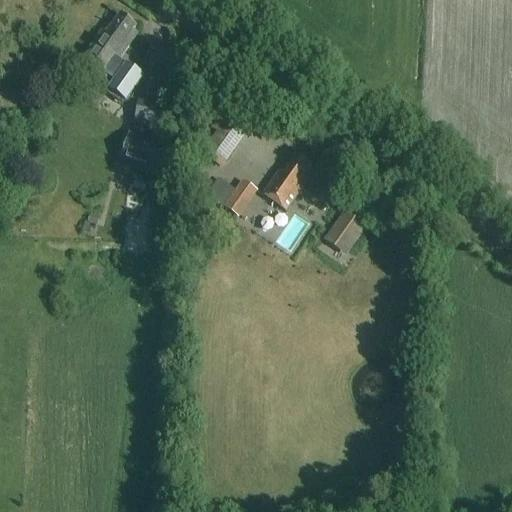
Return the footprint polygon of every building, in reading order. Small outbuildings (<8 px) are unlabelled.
[(107,37),(102,34),(82,63),(104,80),(106,77),(113,83),(107,92),(124,104),(142,79),(118,62),(136,36),(132,33),(134,30),(119,19),(107,37)] [(132,129),(159,136),(168,104),(140,96),(132,129)] [(200,158),(222,174),(250,135),(228,119),(227,121),(220,117),(210,131),(216,135),(200,158)] [(120,170),(159,182),(170,148),(131,136),(120,170)] [(285,215),(298,197),(298,196),(312,175),(308,172),(310,169),(296,159),(283,177),(279,174),(262,198),(285,215)] [(205,197),(215,204),(227,188),(217,181),(205,197)] [(348,208),(355,200),(333,182),(326,191),(348,208)] [(238,220),(257,194),(242,184),(223,210),(238,220)] [(366,230),(342,214),(322,243),(345,259),(366,230)]
